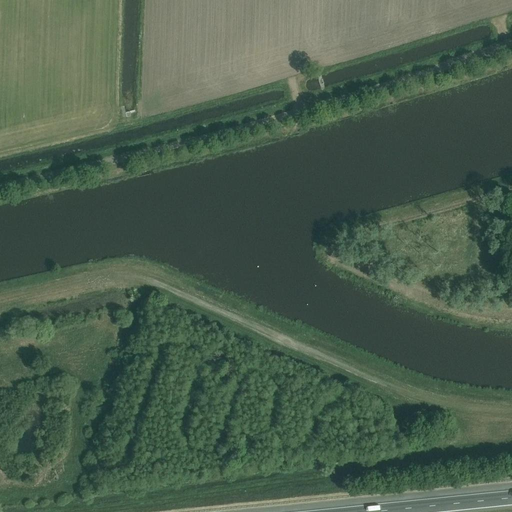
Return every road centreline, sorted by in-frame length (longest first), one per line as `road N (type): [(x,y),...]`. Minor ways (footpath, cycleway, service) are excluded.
road 1 (unclassified): [(511,44),(268,120),(0,187)]
road 2 (motorway): [(511,497),(365,511)]
